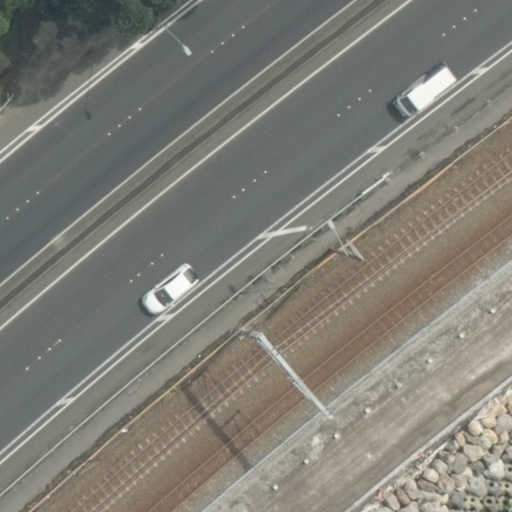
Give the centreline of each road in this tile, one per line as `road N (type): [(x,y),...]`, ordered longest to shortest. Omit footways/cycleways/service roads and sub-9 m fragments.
road 1 (trunk): [(511,2),(234,203),(0,415)]
road 2 (trunk): [(0,231),(289,0)]
